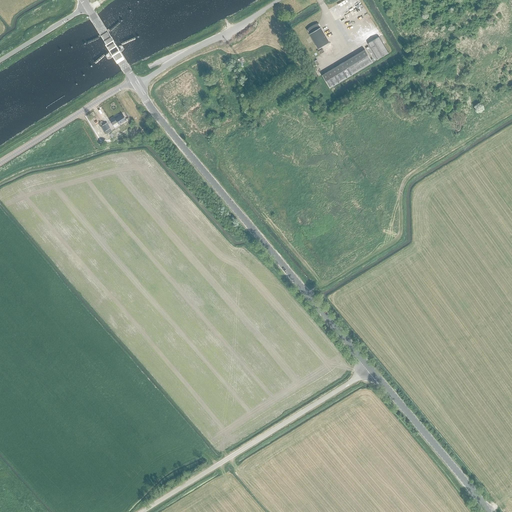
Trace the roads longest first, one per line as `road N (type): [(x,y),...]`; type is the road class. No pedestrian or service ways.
road 1 (secondary): [(369,369),(135,83)]
road 2 (secondary): [(489,511),(369,369)]
road 3 (unclassified): [(279,0),(135,83)]
road 4 (tertiary): [(0,162),(135,83)]
